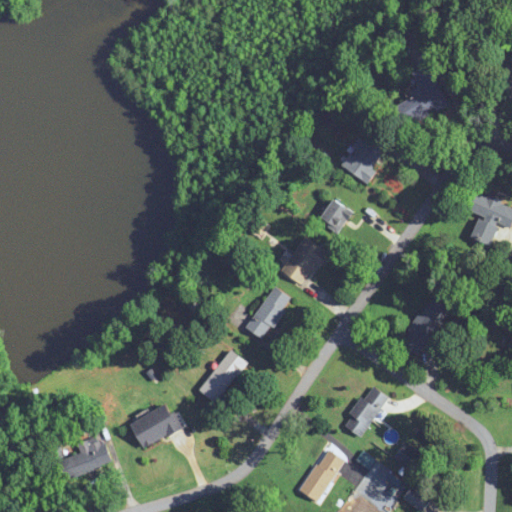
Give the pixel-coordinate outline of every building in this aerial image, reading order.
[(402,129),(450,104),(429,64),(413,72),(420,87),(411,91),(414,97),(392,108),(402,129)] [(394,140),(375,127),(365,141),(360,138),(342,165),(366,181),(394,140)] [(472,238),(492,245),(499,223),(511,228),(511,224),(511,204),(473,191),(467,209),(481,214),(472,238)] [(339,232),(354,213),(336,199),(321,218),(339,232)] [(305,286),(329,252),(306,236),(282,270),(305,286)] [(245,325),(261,339),(295,301),(279,287),(245,325)] [(401,344),(420,357),(452,310),(432,297),(401,344)] [(248,363),(232,350),(200,390),(216,403),(248,363)] [(389,397),(372,385),(345,425),(362,436),(389,397)] [(144,447),(183,428),(170,403),(132,422),(144,447)] [(80,446),(82,454),(61,459),(66,478),(113,466),(106,439),(80,446)] [(410,471),(423,458),(408,443),(395,455),(410,471)] [(345,460),(328,448),(301,490),(318,501),(345,460)] [(433,496),(413,483),(404,498),(423,511),(433,496)]
